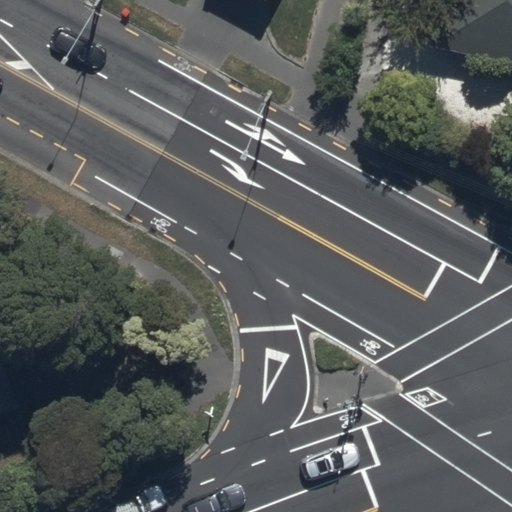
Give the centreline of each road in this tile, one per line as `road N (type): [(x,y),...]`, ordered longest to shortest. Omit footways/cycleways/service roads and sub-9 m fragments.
road 1 (secondary): [(227,511),(266,396),(267,331),(249,267),(194,166)]
road 2 (tertiary): [(194,166),(511,344)]
road 3 (tertiary): [(0,57),(194,166)]
road 4 (secondary): [(360,511),(511,467)]
